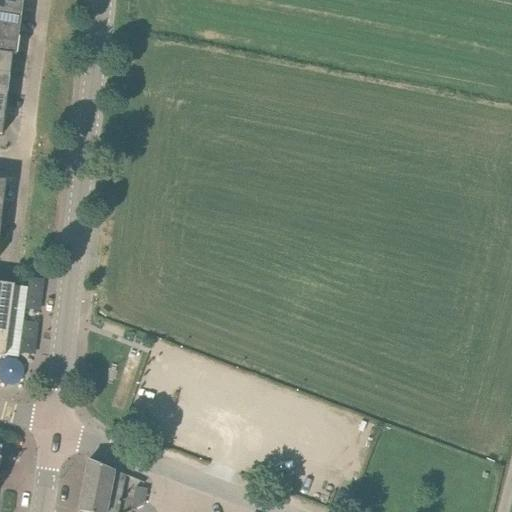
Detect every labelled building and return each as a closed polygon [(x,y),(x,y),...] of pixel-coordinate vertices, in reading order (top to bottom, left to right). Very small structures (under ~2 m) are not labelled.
[(23,0),(0,0),(0,12),(22,16),(23,0)] [(0,12),(0,32),(19,35),(22,16),(0,12)] [(0,53),(13,55),(17,55),(19,35),(0,32),(0,53)] [(0,74),(10,75),(13,55),(0,53),(0,74)] [(0,74),(0,94),(7,96),(10,75),(0,74)] [(13,285),(0,282),(0,354),(5,355),(8,333),(7,332),(13,285)] [(80,511),(118,511),(125,475),(89,460),(78,511),(80,511)] [(131,511),(144,506),(148,490),(136,487),(131,511)]
